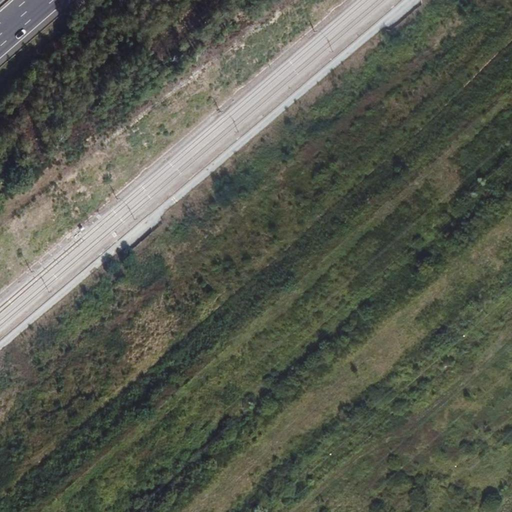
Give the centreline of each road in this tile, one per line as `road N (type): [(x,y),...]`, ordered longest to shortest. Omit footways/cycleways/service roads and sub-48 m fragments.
road 1 (track): [(511,31),(0,499)]
road 2 (track): [(0,420),(411,70),(511,8)]
